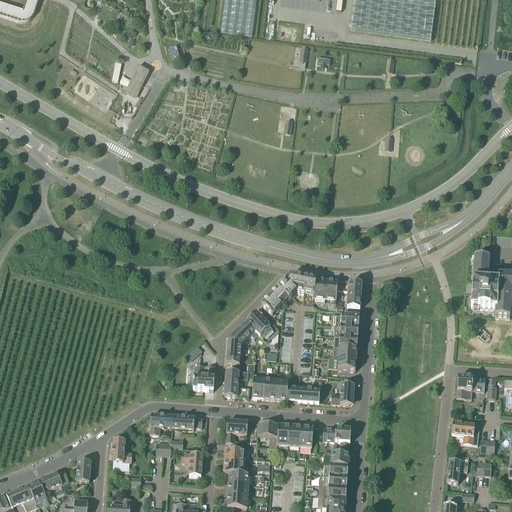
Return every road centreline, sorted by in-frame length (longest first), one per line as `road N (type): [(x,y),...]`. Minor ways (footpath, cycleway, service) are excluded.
road 1 (tertiary): [(371,261),(322,260),(212,230),(102,181),(0,122)]
road 2 (residential): [(511,374),(447,369),(434,511)]
road 3 (tertiary): [(511,171),(456,225),(371,261)]
road 4 (residential): [(364,421),(371,261)]
road 5 (residential): [(216,412),(217,345),(280,283)]
road 6 (residential): [(364,421),(216,412)]
road 7 (residential): [(216,412),(148,408),(96,444)]
